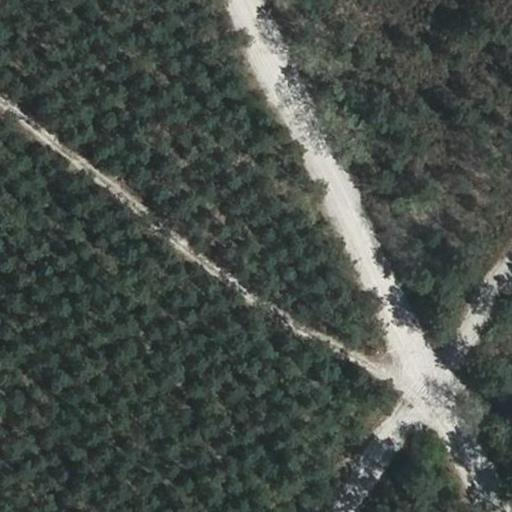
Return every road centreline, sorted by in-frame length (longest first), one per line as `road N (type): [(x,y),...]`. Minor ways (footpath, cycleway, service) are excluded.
road 1 (track): [(242,0),(492,511)]
road 2 (track): [(0,101),(294,325),(427,380)]
road 3 (track): [(335,511),(511,253)]
